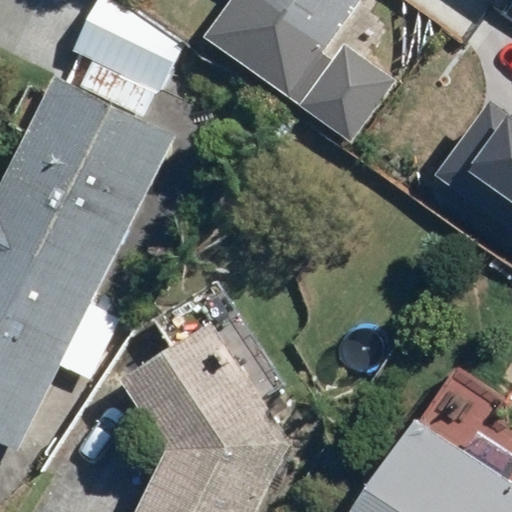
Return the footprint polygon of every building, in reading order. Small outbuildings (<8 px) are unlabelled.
[(0,448),(21,459),(65,372),(95,387),(134,309),(103,294),(181,139),(146,122),(186,42),(102,0),(101,0),(74,54),(97,65),(84,91),(61,80),(0,203),(0,448)] [(236,0),(209,40),(302,108),(341,51),(338,45),(368,0),(236,0)] [(341,51),(302,108),(358,146),(398,89),(341,51)] [(511,122),(484,103),(434,175),(511,228),(511,122)] [(146,511),(267,511),(299,447),(213,327),(127,389),(173,453),(146,511)] [(511,511),(511,481),(415,420),(355,511),(511,511)]
